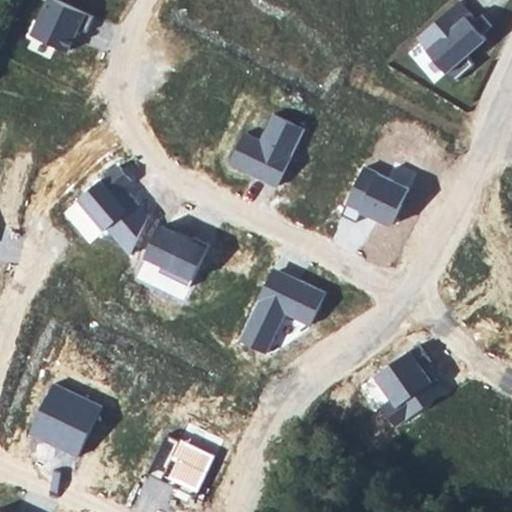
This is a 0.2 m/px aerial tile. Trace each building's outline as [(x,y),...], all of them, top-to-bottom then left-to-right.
[(87,32),(94,16),(58,0),(49,0),(33,35),(68,51),(79,28),(87,32)] [(476,19),(461,1),(418,37),(455,81),(475,64),(467,56),(487,39),(482,34),(492,26),(482,14),(476,19)] [(278,187),(305,129),(274,114),(261,140),(246,132),(231,164),(278,187)] [(18,160),(0,138),(0,205),(0,206),(7,182),(13,177),(7,168),(18,160)] [(124,187),(132,180),(119,165),(78,200),(105,231),(108,228),(131,255),(150,215),(130,194),(126,198),(119,191),(124,187)] [(410,188),(365,166),(342,215),(358,222),(363,211),(393,225),(410,188)] [(126,198),(130,194),(124,187),(119,191),(126,198)] [(211,244),(195,237),(194,239),(193,243),(176,235),(177,233),(162,225),(146,257),(163,264),(159,272),(191,287),(211,244)] [(194,239),(178,231),(176,235),(193,243),(194,239)] [(299,285),(301,280),(275,267),(273,272),(299,285)] [(327,293),(301,280),(299,285),(273,272),(240,340),(267,353),(287,313),(311,325),(327,293)] [(427,365),(432,362),(420,344),(377,374),(393,398),(383,405),(397,427),(446,392),(436,378),(433,380),(424,367),(427,365)] [(436,378),(427,365),(424,367),(433,380),(436,378)] [(79,457),(103,406),(55,383),(30,433),(79,457)] [(217,455),(182,438),(180,441),(167,434),(148,473),(197,496),(217,455)]
